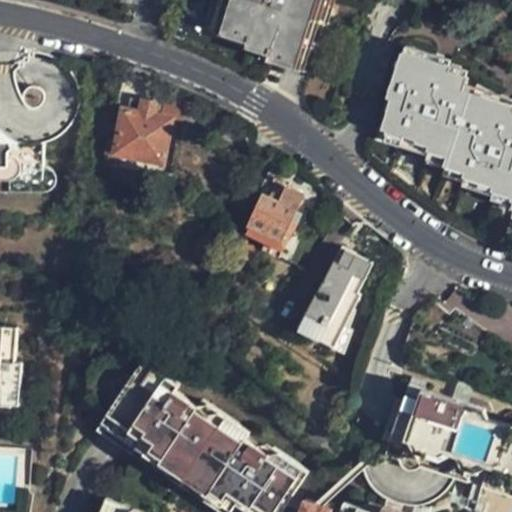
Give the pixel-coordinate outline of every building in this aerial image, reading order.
[(218,0),(211,22),(248,34),(246,38),(270,46),(270,50),(309,63),(323,18),(328,0),(218,0)] [(418,0),(413,16),(412,21),(421,27),(424,33),(426,45),(422,58),(403,51),(394,75),(387,97),(391,99),(382,127),(432,143),(431,149),(451,156),(449,165),(469,171),(467,176),(499,187),(498,190),(511,195),(511,105),(461,88),(466,76),(448,70),(455,39),(454,17),(449,7),(444,0),(418,0)] [(156,101),(161,80),(129,68),(119,109),(123,111),(109,166),(156,177),(172,121),(163,117),(163,112),(157,110),(159,102),(156,101)] [(264,189),(245,230),(283,246),(307,192),(286,182),(280,195),(264,189)] [(41,194),(0,192),(0,205),(40,207),(41,194)] [(349,263),(356,250),(343,243),(335,256),(349,263)] [(373,260),(356,250),(349,263),(335,256),(318,286),(315,285),(303,306),(319,315),(322,310),(339,321),(350,301),(355,303),(363,287),(359,285),(373,260)] [(319,315),(303,306),(295,320),(336,344),(355,303),(350,301),(339,321),(322,310),(319,315)] [(22,329),(0,327),(0,404),(16,405),(20,364),(22,329)] [(238,428),(241,422),(195,392),(192,397),(167,381),(170,376),(136,353),(92,420),(111,433),(144,454),(200,491),(234,511),(269,511),(303,461),(271,440),(260,443),(238,428)] [(30,364),(20,364),(16,405),(27,407),(30,364)] [(511,431),(508,430),(477,419),(453,412),(437,407),(440,399),(409,389),(405,401),(392,396),(385,418),(373,453),(373,455),(383,459),(384,466),(387,470),(391,471),(398,472),(401,471),(405,467),(441,479),(493,497),(511,503),(511,431)] [(437,407),(453,412),(455,404),(440,399),(437,407)] [(453,412),(477,419),(474,411),(455,404),(453,412)] [(135,511),(108,500),(102,511),(135,511)]
